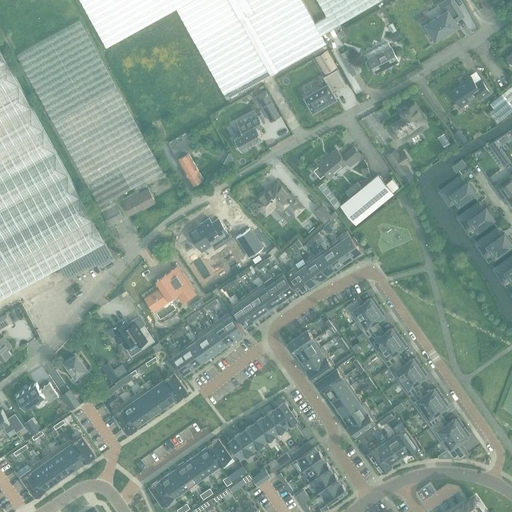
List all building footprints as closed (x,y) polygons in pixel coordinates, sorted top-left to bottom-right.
[(0,0),(0,298),(105,242),(100,231),(58,155),(0,47),(0,0)] [(80,0),(106,47),(176,8),(206,62),(226,99),(326,43),(321,34),(315,23),(302,0),(80,0)] [(316,0),(326,16),(315,23),(321,34),(332,28),(379,0),(316,0)] [(444,13),(427,23),(431,29),(430,30),(435,39),(457,26),(454,21),(463,16),(453,0),(450,0),(440,6),(444,13)] [(54,124),(90,190),(122,173),(131,188),(163,171),(79,19),(16,54),(54,124)] [(392,23),(388,25),(392,33),(397,30),(392,23)] [(343,29),(337,33),(340,38),(346,35),(343,29)] [(398,31),(393,33),(390,34),(395,42),(406,45),(398,31)] [(368,59),(369,61),(368,62),(370,66),(372,66),(376,73),(398,61),(390,47),(387,42),(365,54),(368,59)] [(325,73),(337,66),(327,49),(315,57),(325,73)] [(345,50),(340,53),(343,59),(348,56),(345,50)] [(348,56),(343,59),(353,76),(363,71),(358,63),(353,65),(348,56)] [(327,83),(304,96),(313,111),(337,98),(334,93),(346,86),(336,69),(323,77),(327,83)] [(451,92),(460,106),(477,95),(479,99),(489,92),(481,80),(475,83),(471,76),(464,81),(464,82),(451,92)] [(511,85),(490,103),(494,108),(489,112),(498,123),(511,110),(511,85)] [(266,90),(255,96),(260,105),(261,104),(263,106),(271,121),(280,116),(272,101),(266,90)] [(405,116),(393,123),(397,129),(395,130),(394,132),(394,133),(396,136),(398,137),(399,137),(401,136),(404,140),(425,127),(422,123),(425,121),(425,120),(425,118),(423,115),(421,115),(415,105),(408,109),(407,108),(405,108),(403,109),(403,111),(403,112),(402,113),(405,116)] [(371,126),(374,132),(376,131),(374,126),(381,123),(376,111),(362,117),(367,128),(371,126)] [(236,140),(232,142),(237,151),(241,149),(241,150),(242,150),(243,152),(251,148),(249,145),(262,138),(257,129),(264,125),(258,116),(239,126),(244,135),(235,140),(236,140)] [(459,129),(454,133),(463,144),(468,139),(459,129)] [(202,179),(188,154),(195,150),(186,133),(169,143),(192,184),(202,179)] [(444,133),(438,137),(444,147),(450,143),(444,133)] [(506,134),(495,141),(499,147),(510,139),(506,134)] [(495,141),(489,145),(496,154),(502,150),(501,148),(500,148),(495,141)] [(320,166),(314,170),(321,178),(326,173),(329,178),(347,163),(350,166),(358,160),(363,156),(355,146),(350,151),(343,156),(338,150),(327,159),(326,158),(318,164),(320,166)] [(395,149),(387,155),(399,173),(401,176),(405,183),(414,177),(410,170),(411,170),(407,164),(412,161),(405,151),(399,154),(395,149)] [(463,159),(452,166),(456,172),(466,165),(463,159)] [(113,198),(131,188),(122,173),(90,190),(110,225),(123,218),(113,198)] [(504,196),(511,205),(511,203),(511,173),(499,182),(507,194),(504,196)] [(350,197),(341,205),(355,224),(356,225),(393,193),(393,192),(399,187),(393,179),(386,184),(378,174),(362,187),(357,181),(345,191),(350,197)] [(456,199),(459,202),(476,190),(472,185),(471,185),(468,181),(465,183),(460,176),(440,190),(450,204),(456,199)] [(323,182),(318,186),(336,207),(341,203),(323,182)] [(268,190),(257,200),(260,203),(258,205),(263,211),(265,209),(268,212),(274,207),(288,221),(294,215),(295,216),(304,207),(293,196),(292,197),(279,183),(269,192),(268,190)] [(142,209),(155,202),(147,187),(123,201),(130,214),(141,208),(142,209)] [(475,225),(477,228),(494,216),(490,211),(489,211),(486,207),(483,209),(479,202),(459,216),(468,229),(475,225)] [(321,203),(313,211),(324,223),(329,217),(332,215),(331,214),(321,203)] [(332,215),(329,217),(331,220),(333,218),(334,219),(337,215),(338,215),(335,211),(334,212),(332,213),(331,214),(332,215)] [(202,226),(190,233),(201,250),(211,243),(215,249),(233,238),(230,233),(228,234),(218,218),(211,223),(208,218),(200,223),(202,226)] [(250,228),(236,237),(249,256),(263,247),(250,228)] [(493,250),(495,254),(511,242),(511,241),(508,236),(507,237),(504,233),(501,235),(497,228),(477,242),(486,255),(493,250)] [(347,231),(338,237),(352,257),(361,250),(357,245),(359,244),(353,236),(352,237),(347,231)] [(339,239),(331,244),(344,262),(352,257),(338,237),(339,239)] [(331,244),(323,250),(335,268),(344,262),(331,244)] [(315,256),(313,254),(327,274),(335,268),(323,250),(315,256)] [(313,254),(305,260),(306,262),(318,280),(327,274),(313,254)] [(511,276),(511,278),(511,256),(495,268),(504,281),(511,276)] [(306,262),(298,268),(310,286),(318,280),(306,262)] [(296,266),(287,272),(301,292),(310,286),(298,268),(296,266)] [(162,287),(145,298),(153,310),(162,304),(159,300),(167,295),(169,298),(180,290),(186,299),(185,299),(185,300),(194,294),(177,267),(170,271),(171,273),(166,276),(165,274),(157,280),(162,287)] [(283,272),(274,278),(275,280),(286,296),(295,290),(283,272)] [(275,280),(267,286),(278,302),(286,296),(275,280)] [(264,282),(256,288),(270,308),(278,302),(267,286),(264,282)] [(256,288),(247,294),(261,314),(270,308),(256,288)] [(211,291),(202,297),(205,302),(214,296),(211,291)] [(247,294),(239,300),(253,320),(261,314),(247,294)] [(345,306),(356,321),(377,306),(376,305),(378,304),(373,297),(371,298),(370,297),(361,304),(357,298),(345,306)] [(201,298),(191,304),(194,310),(204,303),(201,298)] [(239,300),(230,306),(244,326),(253,320),(239,300)] [(377,306),(356,321),(367,336),(378,328),(374,323),(383,316),(383,315),(385,313),(380,306),(378,308),(377,306)] [(9,316),(21,312),(19,307),(7,311),(9,316)] [(229,312),(221,318),(235,338),(243,332),(229,312)] [(0,357),(2,360),(12,354),(8,349),(8,348),(3,342),(6,340),(3,336),(0,337),(0,336),(0,330),(12,324),(7,314),(0,317),(0,357)] [(221,318),(212,324),(226,344),(235,338),(221,318)] [(116,327),(113,329),(117,334),(115,335),(120,342),(121,340),(131,356),(155,340),(144,324),(139,328),(135,322),(129,326),(127,323),(126,320),(123,322),(122,322),(116,326),(116,327)] [(29,343),(37,339),(29,322),(21,326),(29,343)] [(212,324),(204,329),(218,349),(226,344),(212,324)] [(378,328),(367,336),(377,351),(398,337),(397,335),(399,334),(394,327),(392,328),(392,327),(382,334),(378,328)] [(204,329),(196,335),(209,355),(218,349),(204,329)] [(288,342),(295,352),(315,338),(314,337),(313,338),(307,329),(288,342)] [(197,338),(189,343),(201,361),(209,355),(196,335),(195,336),(197,338)] [(398,337),(377,351),(388,366),(399,359),(395,353),(405,346),(404,345),(406,343),(401,337),(399,338),(398,337)] [(315,338),(295,352),(296,351),(302,360),(323,345),(321,346),(315,338)] [(157,344),(153,346),(154,348),(156,351),(163,347),(160,342),(157,344)] [(179,347),(193,367),(201,361),(189,343),(181,349),(179,347)] [(323,345),(302,360),(308,368),(307,369),(329,354),(323,345)] [(179,347),(170,353),(184,373),(193,367),(179,347)] [(63,362),(74,376),(75,379),(78,377),(81,381),(89,376),(85,372),(86,370),(74,354),(69,357),(67,355),(64,358),(64,360),(63,362)] [(329,354),(307,369),(314,378),(334,364),(328,356),(329,354)] [(399,359),(388,366),(398,381),(419,367),(418,366),(420,364),(415,357),(413,359),(413,358),(403,364),(399,359)] [(108,361),(101,366),(111,381),(127,370),(122,363),(114,369),(108,361)] [(318,381),(324,390),(345,375),(339,366),(318,381)] [(419,367),(398,381),(409,397),(420,389),(416,383),(426,376),(425,375),(427,374),(422,367),(420,368),(419,367)] [(174,372),(164,379),(177,397),(187,390),(174,372)] [(345,375),(324,390),(325,390),(331,398),(350,385),(344,376),(345,376),(345,375)] [(164,379),(154,386),(167,403),(176,397),(177,397),(164,379)] [(36,383),(17,396),(25,409),(45,396),(49,402),(58,395),(49,382),(44,386),(44,387),(41,389),(36,383)] [(350,385),(331,398),(338,407),(356,394),(350,385)] [(154,386),(145,393),(157,410),(167,403),(154,386)] [(420,389),(409,397),(419,412),(440,397),(439,396),(441,394),(436,387),(435,389),(434,388),(424,395),(420,389)] [(142,389),(132,396),(147,417),(157,410),(145,393),(142,389)] [(356,394),(338,407),(344,416),(365,401),(364,401),(362,402),(356,394)] [(75,396),(67,402),(72,410),(80,404),(75,396)] [(132,396),(122,403),(137,425),(138,424),(147,417),(132,396)] [(440,397),(419,412),(430,427),(441,419),(437,413),(447,406),(446,405),(448,404),(443,397),(441,398),(440,397)] [(274,408),(273,409),(286,426),(285,425),(289,423),(290,424),(297,419),(296,417),(298,415),(293,408),(291,410),(285,401),(277,406),(278,407),(274,409),(274,408)] [(365,401),(344,416),(350,424),(349,425),(371,410),(365,401)] [(402,402),(396,406),(399,411),(405,407),(402,402)] [(122,403),(112,410),(127,432),(137,425),(122,403)] [(0,429),(0,430),(0,429),(0,427),(3,426),(7,433),(14,428),(16,432),(24,426),(15,413),(8,418),(2,409),(0,410),(0,429)] [(263,416),(262,416),(275,434),(274,433),(278,430),(279,431),(286,426),(273,409),(266,413),(267,414),(263,417),(263,416)] [(371,410),(349,425),(355,435),(376,420),(370,411),(371,410)] [(252,424),(251,424),(264,442),(263,441),(267,438),(268,439),(275,434),(262,416),(255,421),(256,422),(252,425),(252,424)] [(31,418),(24,422),(33,435),(36,433),(40,431),(31,418)] [(441,419),(430,427),(440,442),(461,427),(460,426),(462,424),(458,418),(456,419),(455,418),(445,425),(441,419)] [(241,432),(240,432),(253,450),(253,449),(252,448),(256,446),(257,447),(264,442),(251,424),(244,429),(245,430),(241,433),(241,432)] [(404,424),(395,431),(395,432),(408,451),(409,452),(418,446),(404,424)] [(461,427),(440,442),(452,459),(460,459),(466,455),(458,443),(468,436),(467,435),(469,434),(464,427),(462,428),(461,427)] [(229,441),(240,457),(245,454),(246,455),(253,450),(240,432),(233,437),(234,438),(229,441)] [(395,432),(386,438),(399,457),(408,451),(395,432)] [(81,433),(71,440),(85,461),(95,453),(81,433)] [(219,437),(207,446),(221,466),(221,465),(220,463),(231,455),(219,437)] [(386,438),(378,444),(391,463),(399,457),(386,438)] [(70,439),(60,446),(75,467),(84,460),(84,461),(85,461),(71,440),(70,439)] [(309,441),(300,447),(303,450),(312,444),(309,441)] [(377,443),(367,450),(370,454),(368,455),(373,462),(375,461),(382,471),(392,464),(391,463),(378,444),(377,443)] [(26,444),(18,449),(21,452),(28,447),(26,444)] [(60,446),(50,452),(65,474),(75,467),(60,446)] [(207,447),(196,454),(210,473),(221,466),(207,446),(206,446),(207,447)] [(306,470),(307,469),(323,458),(324,457),(318,450),(317,451),(314,446),(298,457),(302,462),(301,462),(306,470)] [(300,447),(291,454),(294,457),(303,450),(300,447)] [(50,452),(40,459),(55,481),(65,474),(50,452)] [(196,454),(185,462),(197,480),(208,472),(209,474),(210,473),(196,454)] [(287,457),(278,463),(280,466),(289,460),(287,457)] [(323,458),(307,469),(309,473),(308,473),(313,481),(331,468),(326,461),(325,462),(323,458)] [(40,459),(30,466),(32,468),(46,488),(46,487),(55,481),(40,459)] [(178,467),(173,470),(185,487),(197,480),(185,462),(184,463),(183,462),(178,465),(178,467)] [(278,463),(269,469),(271,472),(280,466),(278,463)] [(243,475),(248,472),(244,467),(239,470),(243,475)] [(32,468),(21,475),(25,480),(26,482),(25,483),(29,490),(31,489),(35,495),(46,488),(32,468)] [(330,469),(314,480),(317,484),(316,485),(321,492),(339,480),(334,472),(333,473),(330,469)] [(162,477),(176,497),(175,495),(185,487),(173,470),(163,478),(162,477)] [(248,473),(243,477),(247,482),(252,478),(248,473)] [(277,475),(283,483),(286,481),(281,473),(277,475)] [(223,479),(226,484),(231,481),(228,476),(223,479)] [(162,477),(150,485),(154,492),(153,493),(157,498),(158,497),(164,505),(176,497),(162,477)] [(255,483),(257,486),(265,481),(263,478),(255,483)] [(338,480),(322,491),(325,495),(324,496),(329,503),(331,502),(332,504),(339,499),(338,497),(347,491),(342,483),(341,484),(338,480)] [(286,481),(283,483),(289,492),(292,489),(286,481)] [(208,496),(213,492),(210,488),(205,491),(208,496)] [(203,499),(208,496),(205,491),(200,494),(203,499)] [(295,496),(302,505),(305,503),(299,493),(295,496)] [(451,511),(487,511),(476,496),(476,495),(475,496),(468,501),(451,511)] [(322,511),(330,507),(328,503),(323,505),(320,500),(317,502),(322,511)] [(185,511),(190,508),(187,503),(182,506),(185,511)] [(311,511),(305,503),(302,505),(306,511),(311,511)]
